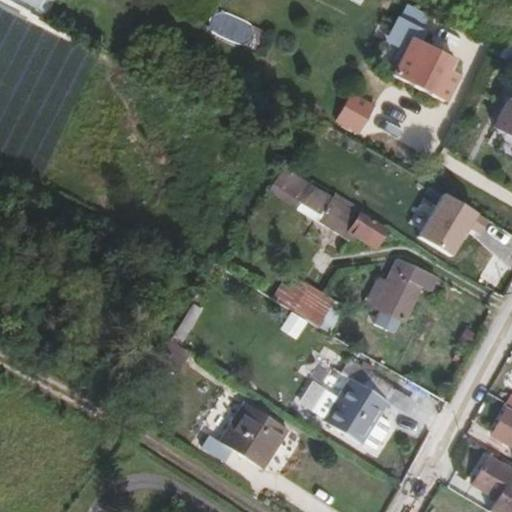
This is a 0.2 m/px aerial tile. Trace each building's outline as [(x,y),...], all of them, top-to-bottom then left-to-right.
[(447,70),(452,60),(407,37),(387,75),(442,103),(456,75),(447,70)] [(360,119),(368,106),(347,93),(339,107),(360,119)] [(511,103),(505,100),(490,129),(511,139),(511,103)] [(353,131),(360,119),(339,107),(332,119),(353,131)] [(295,206),(305,189),(286,177),(275,194),(295,206)] [(371,247),(382,230),(355,214),(345,231),(371,247)] [(306,257),(320,234),(311,229),(297,251),(306,257)] [(398,320),(416,287),(434,297),(441,282),(407,264),(400,277),(390,271),(384,282),(373,276),(360,300),(398,320)] [(332,335),(345,311),(328,301),(315,324),(332,335)] [(375,416),(390,390),(343,362),(335,375),(344,381),(320,422),(358,445),(360,440),(375,416)] [(93,393),(101,380),(90,374),(83,387),(93,393)] [(258,472),(283,431),(240,405),(215,446),(205,439),(198,450),(222,464),(228,454),(258,472)] [(504,448),(511,433),(511,413),(499,406),(482,435),(504,448)] [(389,428),(389,425),(385,417),(384,416),(382,419),(375,416),(360,440),(373,448),(385,428),(387,430),(389,428)] [(484,511),(511,511),(511,482),(504,478),(508,473),(484,459),(467,486),(491,500),(484,511)]
